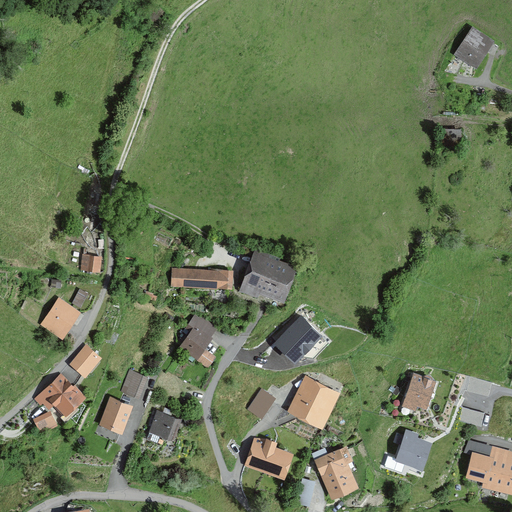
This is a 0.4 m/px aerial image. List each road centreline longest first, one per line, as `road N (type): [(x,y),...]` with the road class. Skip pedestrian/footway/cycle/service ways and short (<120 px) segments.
road 1 (track): [(202,0),(164,45),(112,188),(110,264),(83,336),(0,424)]
road 2 (unclassified): [(198,511),(163,497),(121,493),(81,493),(31,511)]
road 3 (track): [(112,188),(226,248)]
